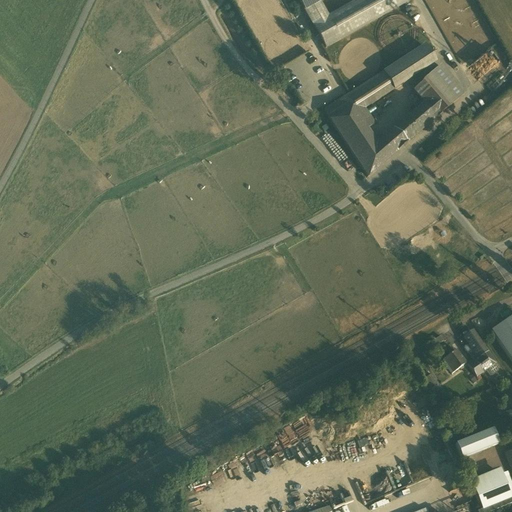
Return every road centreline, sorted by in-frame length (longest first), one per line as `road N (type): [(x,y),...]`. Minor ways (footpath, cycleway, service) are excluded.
road 1 (residential): [(0,387),(112,312),(315,223),(403,152),(490,253)]
road 2 (track): [(204,0),(238,60),(357,191)]
road 3 (residential): [(91,0),(0,187)]
